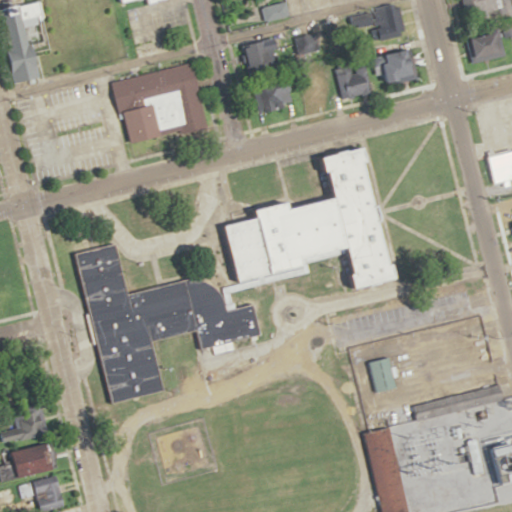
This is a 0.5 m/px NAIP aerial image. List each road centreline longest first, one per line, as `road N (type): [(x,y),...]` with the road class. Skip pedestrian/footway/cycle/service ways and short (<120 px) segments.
road 1 (residential): [(0,207),(511,79)]
road 2 (residential): [(92,511),(0,113)]
road 3 (residential): [(511,340),(427,0)]
road 4 (residential): [(235,149),(197,0)]
